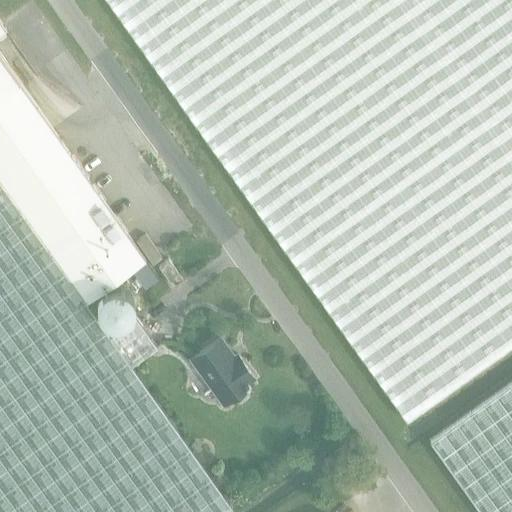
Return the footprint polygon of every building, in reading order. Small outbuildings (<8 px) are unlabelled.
[(511,0),(108,0),(407,419),(511,344),(511,0)] [(0,17),(0,180),(86,301),(145,259),(19,81),(0,54),(0,33),(8,28),(0,17)] [(0,511),(223,511),(232,506),(131,364),(157,345),(136,316),(110,335),(86,301),(0,180),(0,511)] [(167,257),(157,265),(172,286),(182,278),(167,257)] [(158,278),(146,261),(133,271),(144,288),(158,278)] [(219,336),(191,356),(224,403),(232,397),(236,401),(239,402),(247,396),(247,393),(244,389),(252,383),(250,379),(254,377),(238,353),(233,356),(219,336)] [(481,511),(511,511),(511,382),(430,440),(481,511)]
